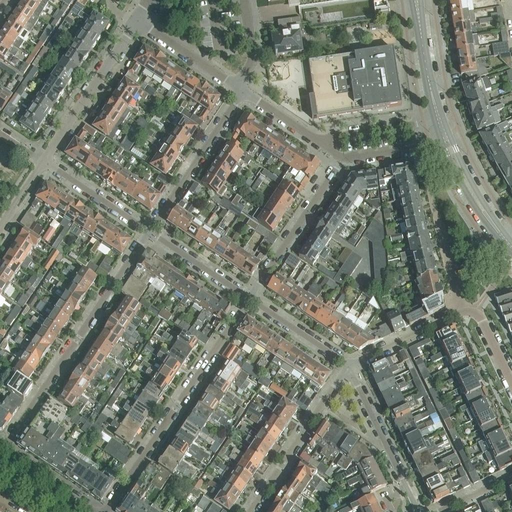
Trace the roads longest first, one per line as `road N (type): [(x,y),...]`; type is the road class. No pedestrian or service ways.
road 1 (residential): [(147,232),(0,449)]
road 2 (residential): [(105,511),(246,298)]
road 3 (residential): [(249,511),(348,366)]
road 4 (residential): [(246,298),(344,156)]
road 5 (residential): [(241,89),(147,232)]
road 6 (residential): [(42,162),(134,19)]
road 7 (residential): [(418,511),(348,366)]
road 8 (residential): [(511,248),(445,139)]
road 9 (residential): [(147,232),(42,162)]
road 10 (residential): [(459,312),(348,366)]
road 11 (residential): [(348,366),(246,298)]
road 12 (residential): [(438,120),(415,0)]
road 13 (residential): [(235,85),(134,19)]
